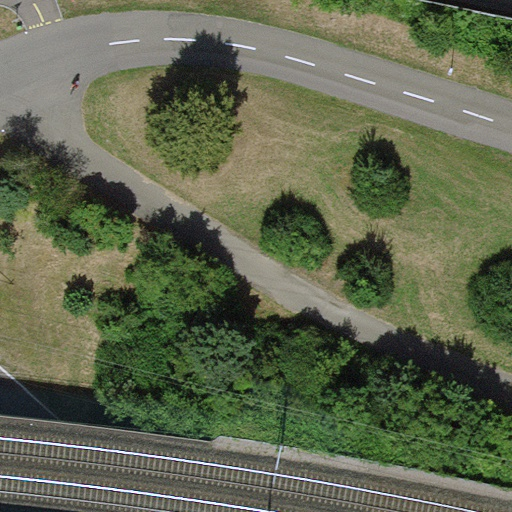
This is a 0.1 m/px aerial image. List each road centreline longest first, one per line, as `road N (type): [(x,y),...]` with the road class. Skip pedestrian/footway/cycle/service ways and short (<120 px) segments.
road 1 (track): [(51,54),(62,102),(88,155),(316,303),(511,389)]
road 2 (unclassified): [(511,129),(238,42),(136,39),(51,54),(0,78)]
road 3 (primary): [(0,426),(99,511)]
